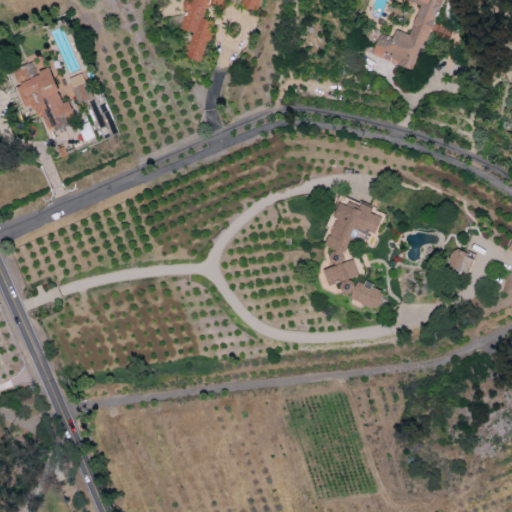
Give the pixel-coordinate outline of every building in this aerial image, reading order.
[(224,0),(188,0),(185,9),(186,9),(180,28),(193,32),(185,56),(202,61),(214,21),(202,18),(207,3),(222,8),(224,0)] [(240,0),(239,5),(256,11),(260,0),(240,0)] [(415,70),(429,31),(445,36),(448,27),(434,22),(441,0),(407,0),(420,4),(409,34),(396,29),(393,38),(380,33),(372,55),(415,70)] [(51,67),(37,71),(35,62),(12,69),(23,106),(32,103),(36,116),(44,114),(50,132),(73,125),(71,118),(77,116),(72,100),(62,103),(51,67)] [(77,104),(92,99),(84,73),(69,77),(77,104)] [(385,213),(364,204),(358,204),(349,200),(348,203),(340,202),(336,212),(329,211),(327,239),(325,245),(334,249),(330,258),(329,261),(326,261),(325,283),(341,284),(341,291),(351,295),(351,298),(377,309),(384,292),(373,288),(371,287),(358,282),(353,282),(354,277),(355,256),(346,252),(355,230),(376,232),(385,213)] [(448,269),(468,273),(473,253),(452,248),(448,269)]
